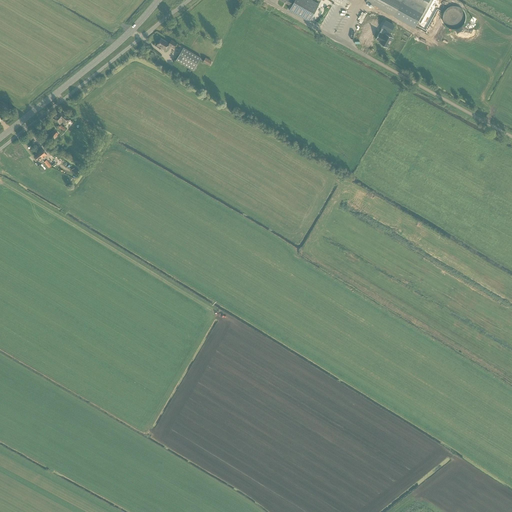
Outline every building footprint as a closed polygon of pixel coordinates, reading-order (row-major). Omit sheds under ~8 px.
[(292,0),(280,0),(290,5),(291,6),(291,7),(289,10),(309,22),(311,19),(315,12),(319,5),(310,0),(294,0),(294,1),(293,0),(292,0)] [(367,0),(366,1),(415,28),(429,0),(367,0)] [(391,21),(392,18),(390,16),(380,11),(379,13),(381,16),(376,17),(376,18),(368,20),(364,19),(363,21),(361,20),(365,32),(362,33),(362,34),(359,35),(363,38),(367,42),(365,45),(368,46),(371,44),(373,39),(366,36),(364,36),(363,35),(365,33),(373,37),(382,30),(385,22),(387,23),(389,20),(391,21)] [(342,34),(351,18),(345,15),(336,30),(342,34)] [(399,28),(390,24),(386,31),(395,35),(399,28)] [(383,36),(380,43),(385,46),(384,47),(391,51),(397,42),(390,37),(389,39),(383,36)] [(169,44),(161,39),(157,45),(165,50),(168,46),(174,49),(177,44),(171,40),(169,44)] [(201,58),(184,48),(176,61),(193,71),(201,58)] [(70,120),(60,111),(54,119),(60,124),(62,121),(66,124),(70,120)] [(58,134),(55,131),(48,138),(52,141),(58,134)] [(31,133),(28,135),(34,145),(37,143),(31,133)] [(38,152),(43,158),(47,155),(42,149),(38,152)] [(41,160),(43,158),(38,152),(34,155),(39,161),(40,162),(42,161),(41,160)]
